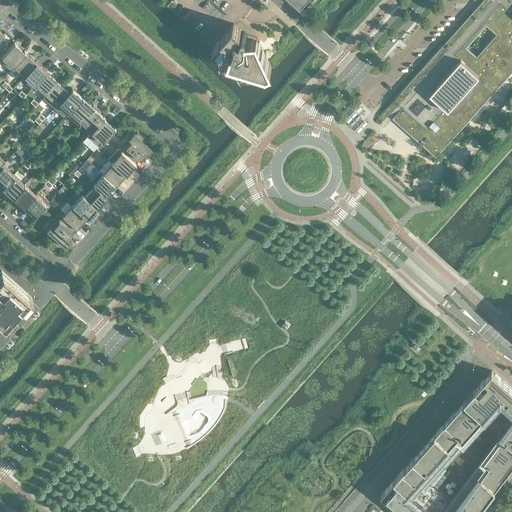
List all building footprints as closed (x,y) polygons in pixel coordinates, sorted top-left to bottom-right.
[(402,107),(445,146),(511,71),(511,0),(481,0),(476,6),(478,8),(475,12),(472,10),(447,39),(444,37),(448,41),(426,66),(425,64),(384,110),(392,117),(402,107)] [(234,23),(213,47),(218,51),(220,50),(226,60),(235,64),(235,63),(236,62),(246,69),(256,69),(256,68),(256,66),(268,69),(272,67),(259,42),(247,42),(245,41),(247,35),(247,34),(247,33),(245,32),(244,32),(243,33),(242,34),(240,40),(238,39),(241,30),(234,23)] [(12,66),(26,51),(25,51),(24,52),(14,43),(15,42),(14,41),(0,57),(0,59),(10,69),(12,66)] [(26,52),(26,51),(12,66),(13,67),(14,66),(24,75),(21,78),(22,78),(36,62),(25,53),(26,52)] [(47,72),(36,62),(22,78),(32,88),(47,72)] [(58,82),(47,72),(32,88),(33,88),(35,85),(46,95),(58,82)] [(68,91),(58,82),(46,95),(57,104),(71,88),(71,87),(68,91)] [(71,88),(57,104),(57,105),(59,103),(69,112),(66,115),(67,115),(82,97),(71,88)] [(82,97),(67,115),(77,124),(93,107),(82,97)] [(93,107),(77,124),(78,125),(81,122),(91,131),(90,131),(91,131),(104,117),(93,107)] [(99,146),(115,127),(115,126),(114,127),(104,118),(104,117),(91,131),(87,135),(99,146)] [(121,150),(135,163),(150,147),(142,140),(144,138),(137,132),(121,150)] [(102,152),(106,148),(101,143),(97,148),(102,152)] [(135,163),(121,150),(118,147),(108,158),(111,161),(126,174),(125,173),(134,163),(135,164),(135,163)] [(126,174),(111,161),(112,163),(103,173),(116,185),(126,174)] [(5,162),(0,167),(0,185),(2,187),(13,174),(3,165),(6,162),(5,162)] [(80,165),(77,169),(81,174),(85,169),(80,165)] [(106,196),(116,185),(100,171),(90,182),(93,184),(106,196)] [(13,174),(2,187),(13,197),(24,184),(13,174)] [(52,175),(47,180),(52,184),(57,180),(52,175)] [(24,184),(13,197),(23,207),(38,191),(37,191),(35,194),(24,184)] [(106,196),(93,184),(84,195),(82,193),(82,194),(96,207),(106,196)] [(38,191),(23,207),(35,217),(49,201),(38,191)] [(96,207),(82,194),(72,204),(87,218),(96,207)] [(87,218),(72,204),(62,215),(77,228),(87,218)] [(77,228),(62,215),(46,234),(52,240),(54,238),(62,245),(77,228)] [(0,318),(4,322),(4,321),(11,312),(12,313),(12,312),(13,311),(14,312),(20,306),(18,304),(19,303),(20,304),(20,303),(19,302),(27,294),(28,295),(29,294),(1,270),(0,271),(0,318)] [(485,378),(381,495),(401,511),(477,511),(511,465),(511,388),(495,374),(491,378),(488,381),(485,378)] [(200,428),(189,433),(193,441),(204,436),(200,428)]
